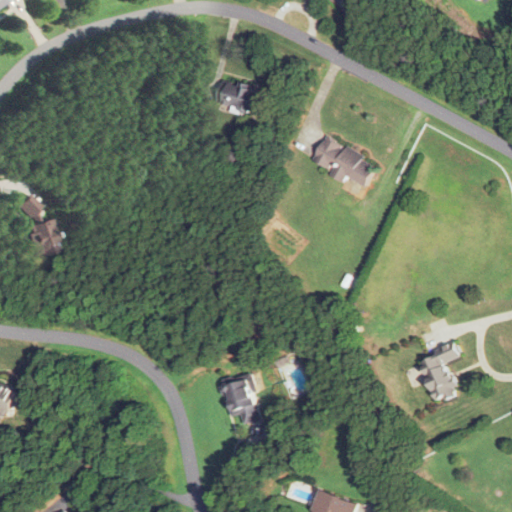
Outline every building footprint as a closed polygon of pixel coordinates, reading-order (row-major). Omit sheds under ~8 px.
[(218,100),(260,111),(266,89),(224,77),(218,100)] [(348,174),(368,184),(379,161),(327,134),(313,160),(347,177),(348,174)] [(419,359),(440,401),(460,391),(446,362),(463,354),(457,340),(419,359)] [(262,418),(251,375),(223,382),(231,416),(242,413),(244,422),(262,418)] [(0,416),(11,419),(17,389),(0,384),(0,416)] [(355,511),(357,496),(317,493),(315,511),(355,511)]
